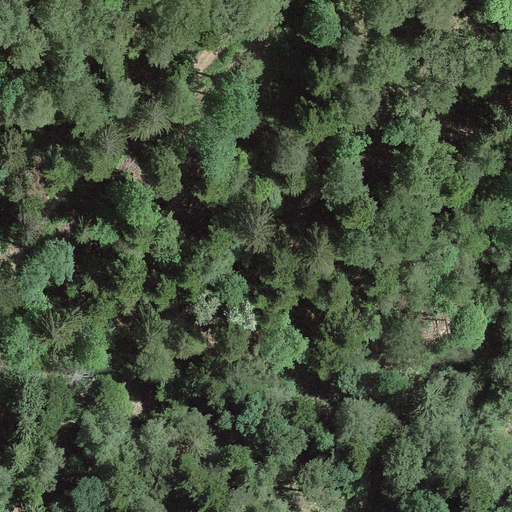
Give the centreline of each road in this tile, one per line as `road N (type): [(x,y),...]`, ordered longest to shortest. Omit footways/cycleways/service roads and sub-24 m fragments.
road 1 (track): [(257,0),(195,73),(95,150),(0,285)]
road 2 (track): [(371,511),(461,319)]
